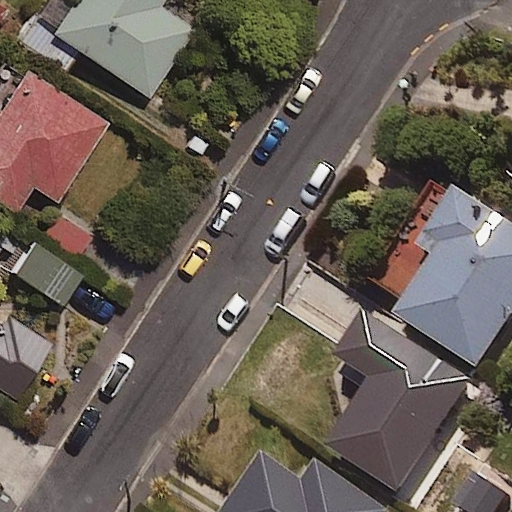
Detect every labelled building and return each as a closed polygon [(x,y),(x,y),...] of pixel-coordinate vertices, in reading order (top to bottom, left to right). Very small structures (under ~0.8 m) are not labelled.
[(76,0),(50,41),(147,103),(192,33),(158,12),(166,0),(76,0)] [(0,112),(0,213),(13,222),(34,191),(55,205),(106,128),(25,75),(0,112)] [(444,271),(407,331),(484,378),(511,331),(511,227),(468,201),(431,263),(444,271)] [(92,240),(59,216),(42,239),(75,263),(92,240)] [(82,281),(32,249),(11,281),(62,313),(82,281)] [(0,393),(13,402),(48,348),(5,321),(1,328),(0,327),(0,251),(0,250),(0,393)] [(377,395),(337,464),(412,507),(480,388),(376,328),(348,378),(377,395)] [(137,366),(116,355),(93,396),(114,408),(137,366)] [(267,477),(246,511),(375,511),(320,480),(308,500),(267,477)]
